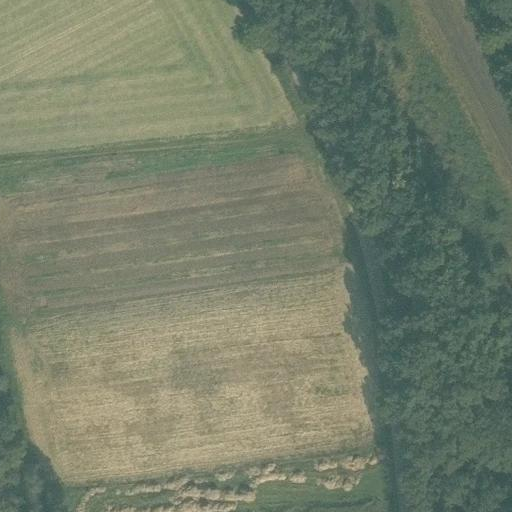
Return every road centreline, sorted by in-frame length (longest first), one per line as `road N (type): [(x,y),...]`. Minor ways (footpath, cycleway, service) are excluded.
road 1 (track): [(261,0),(325,124),(372,247),(406,511)]
road 2 (track): [(0,174),(325,124)]
road 3 (track): [(372,247),(458,328),(511,345)]
